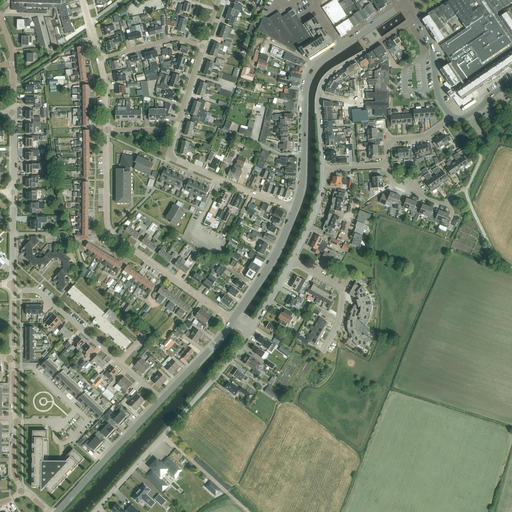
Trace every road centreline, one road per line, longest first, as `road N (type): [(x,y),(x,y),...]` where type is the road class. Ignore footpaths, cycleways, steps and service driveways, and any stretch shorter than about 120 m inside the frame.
road 1 (residential): [(232,319),(111,234),(105,129)]
road 2 (residential): [(93,511),(250,331)]
road 3 (residential): [(322,170),(318,99),(325,79),(415,17)]
road 4 (residential): [(160,400),(39,292),(13,290)]
road 5 (tertiary): [(293,209),(305,81),(343,46)]
road 6 (residential): [(293,209),(167,157),(175,129)]
road 7 (tertiary): [(57,511),(160,400)]
road 8 (tertiary): [(232,319),(293,209)]
road 9 (residential): [(323,351),(338,324),(342,292),(292,260)]
